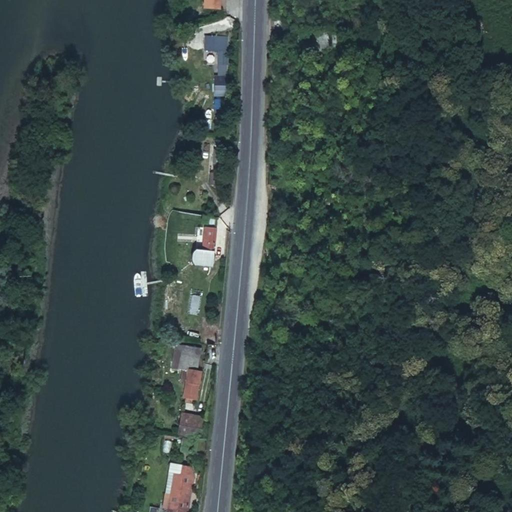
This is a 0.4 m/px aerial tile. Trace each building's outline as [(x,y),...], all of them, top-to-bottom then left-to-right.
[(216,0),(200,0),(199,9),(215,10),(216,0)] [(229,94),(229,36),(204,36),(204,52),(210,52),(210,65),(217,65),(217,75),(213,75),(212,94),(229,94)] [(191,248),(190,256),(201,257),(205,227),(194,226),(191,248)] [(190,256),(191,248),(185,248),(181,252),(181,258),(183,263),(200,265),(201,257),(190,256)] [(186,367),(180,401),(196,404),(202,369),(186,367)] [(181,411),(176,433),(198,438),(203,417),(181,411)] [(189,438),(181,438),(181,449),(188,450),(189,438)] [(169,462),(162,511),(192,511),(198,465),(169,462)]
